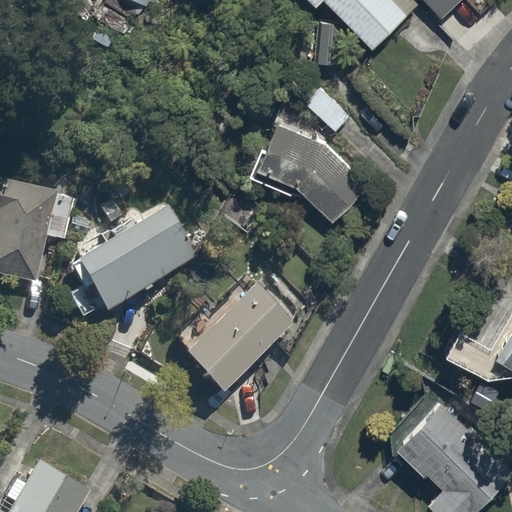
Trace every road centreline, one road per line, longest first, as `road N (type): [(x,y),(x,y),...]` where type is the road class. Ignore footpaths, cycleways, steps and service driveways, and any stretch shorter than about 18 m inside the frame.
road 1 (residential): [(511,73),(488,101),(315,407),(265,465)]
road 2 (residential): [(265,465),(227,467),(0,349)]
